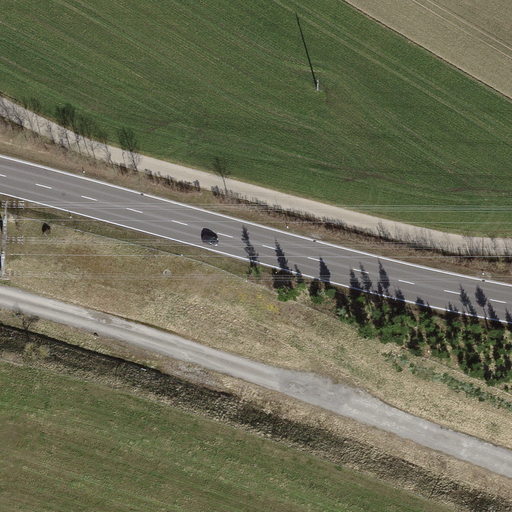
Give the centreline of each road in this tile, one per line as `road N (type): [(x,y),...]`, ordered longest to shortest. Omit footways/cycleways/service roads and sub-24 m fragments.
road 1 (track): [(511,466),(292,381),(0,291)]
road 2 (track): [(0,107),(134,160),(351,220),(511,247)]
road 3 (secondary): [(511,305),(301,257),(0,171)]
